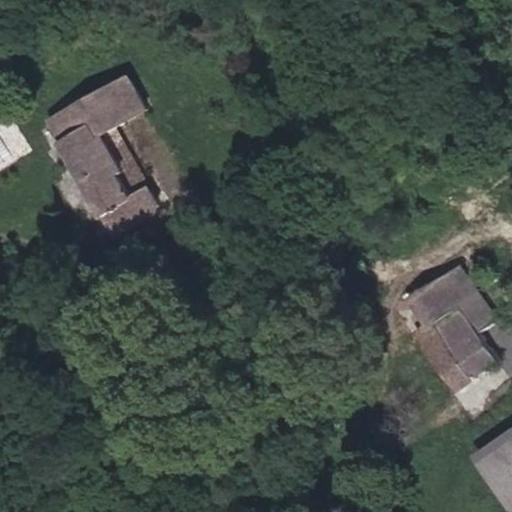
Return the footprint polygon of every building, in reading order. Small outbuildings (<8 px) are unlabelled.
[(178,100),(173,93),(145,44),(64,91),(95,146),(130,205),(171,182),(160,162),(156,163),(140,133),(181,108),(178,100)] [(243,116),(257,144),(319,112),(303,84),(243,116)] [(427,324),(420,328),(456,390),(503,362),(484,329),(501,319),(467,263),(410,296),(427,324)] [(405,366),(419,351),(375,303),(330,347),(349,368),(340,377),(389,427),(430,399),(405,366)] [(511,507),(511,430),(478,450),(511,507)] [(482,511),(503,511),(462,466),(450,477),(482,511)] [(443,511),(482,511),(450,477),(428,495),(443,511)]
